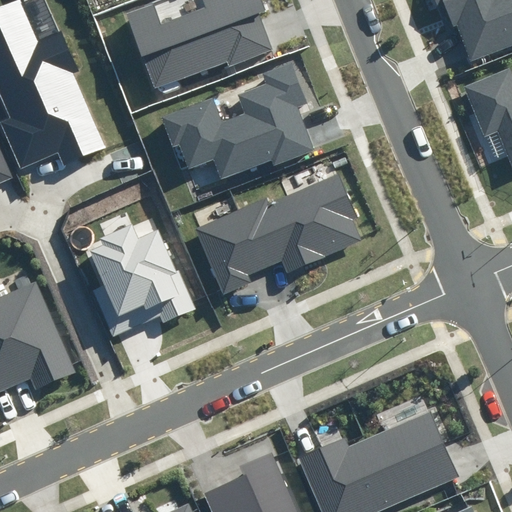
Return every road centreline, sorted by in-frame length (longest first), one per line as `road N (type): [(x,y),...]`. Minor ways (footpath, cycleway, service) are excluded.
road 1 (residential): [(464,277),(0,484)]
road 2 (residential): [(347,0),(464,277)]
